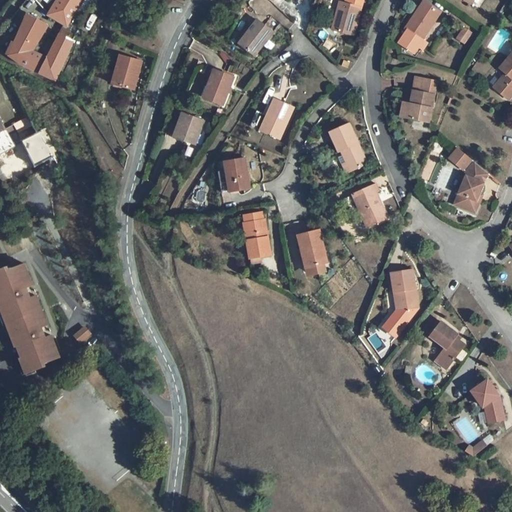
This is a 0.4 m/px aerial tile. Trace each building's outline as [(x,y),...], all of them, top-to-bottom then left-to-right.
[(5,49),(2,56),(23,70),(46,84),(53,88),(72,47),(78,34),(66,27),(82,0),(54,0),(44,18),(64,30),(46,64),(33,57),(45,32),(28,22),(12,52),(5,49)] [(345,14),(341,13),(337,27),(358,35),(368,0),(355,0),(354,4),(349,2),(345,14)] [(443,22),(428,9),(406,34),(408,36),(398,47),(412,59),(417,53),(422,48),(421,47),(443,22)] [(274,31),(262,21),(243,44),(256,54),(274,31)] [(464,44),(471,32),(463,27),(455,39),(464,44)] [(471,47),(466,42),(457,52),(463,56),(471,47)] [(422,48),(417,53),(421,57),(426,51),(422,48)] [(139,99),(152,64),(130,56),(118,92),(139,99)] [(511,58),(501,71),(507,77),(494,90),(504,99),(510,91),(511,92),(511,58)] [(0,66),(0,68),(2,73),(9,88),(24,80),(0,66)] [(211,89),(214,90),(220,77),(213,74),(207,87),(211,89)] [(227,109),(240,82),(222,74),(220,77),(214,90),(211,89),(207,99),(227,109)] [(408,108),(405,122),(425,127),(435,88),(414,83),(408,108)] [(297,114),(278,105),(262,134),(281,144),(297,114)] [(396,120),(405,122),(408,108),(400,106),(396,120)] [(192,116),(183,136),(194,141),(192,145),(200,148),(210,125),(192,116)] [(5,134),(0,125),(0,160),(15,152),(5,134)] [(367,168),(349,130),(331,137),(338,155),(343,152),(346,158),(337,162),(343,177),(367,168)] [(34,173),(54,164),(41,138),(37,140),(20,149),(24,156),(34,173)] [(456,151),(448,161),(462,173),(470,163),(456,151)] [(253,193),(249,163),(228,166),(233,196),(253,193)] [(480,186),(487,177),(473,165),(463,178),(465,180),(454,208),(475,216),(479,205),(476,203),(479,196),(483,186),(480,186)] [(36,193),(26,201),(41,221),(58,209),(34,178),(28,183),(36,193)] [(381,198),(378,191),(353,202),(366,232),(387,223),(377,200),(381,198)] [(272,264),(262,223),(243,226),(252,268),(272,264)] [(328,268),(319,236),(298,242),(306,274),(310,273),(324,269),(328,268)] [(0,333),(18,380),(42,371),(41,368),(56,362),(48,341),(42,343),(30,348),(26,337),(38,332),(44,330),(33,301),(26,304),(15,308),(11,297),(22,293),(28,290),(20,269),(4,275),(3,272),(0,273),(0,333)] [(324,269),(310,273),(312,280),(326,276),(324,269)] [(418,308),(412,271),(392,274),(398,310),(384,327),(395,336),(418,308)] [(11,297),(15,308),(26,304),(22,293),(11,297)] [(26,337),(30,348),(42,343),(38,332),(26,337)] [(447,333),(436,348),(451,359),(442,372),(453,380),(471,355),(465,351),(467,349),(463,346),(464,345),(447,333)] [(506,402),(496,390),(480,398),(489,415),(494,412),(495,430),(509,429),(506,402)] [(480,460),(477,465),(485,469),(498,458),(494,453),(486,460),(484,462),(480,460)]
